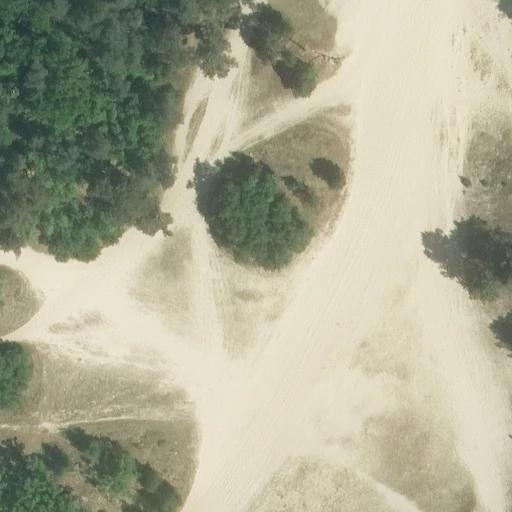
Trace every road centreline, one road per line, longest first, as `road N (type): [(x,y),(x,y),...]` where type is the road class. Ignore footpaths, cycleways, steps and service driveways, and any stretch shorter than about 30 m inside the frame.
road 1 (track): [(196,147),(409,70),(353,251),(272,422),(210,511)]
road 2 (track): [(494,511),(409,70),(424,0)]
